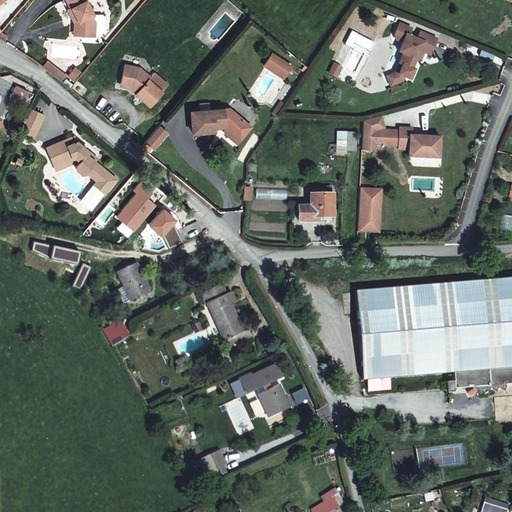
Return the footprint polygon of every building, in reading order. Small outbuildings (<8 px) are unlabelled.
[(82,21),(83,35),(99,35),(99,21),(96,14),(97,14),(88,0),(69,0),(74,9),(75,8),(82,21)] [(82,21),(75,8),(74,9),(72,10),(79,21),(78,35),(83,35),(82,21)] [(402,43),(405,44),(402,52),(403,53),(398,63),(402,65),(398,74),(410,79),(414,69),(412,68),(417,57),(419,58),(421,50),(429,52),(436,37),(418,30),(415,37),(407,34),(411,26),(398,21),(393,32),(395,40),(402,42),(402,43)] [(275,49),(268,57),(285,71),(292,62),(275,49)] [(132,80),(141,87),(138,92),(153,104),(165,89),(150,77),(153,74),(142,65),(127,62),(123,79),(132,80)] [(333,64),(328,74),(334,78),(339,67),(333,64)] [(77,70),(71,77),(75,81),(82,74),(77,70)] [(170,82),(155,70),(153,74),(150,77),(165,89),(170,82)] [(141,87),(132,80),(123,79),(123,83),(131,86),(138,92),(141,87)] [(235,128),(245,137),(255,123),(231,105),(193,109),(195,130),(215,127),(215,121),(225,120),(226,130),(235,128)] [(36,138),(44,111),(28,106),(19,131),(36,138)] [(381,125),(379,113),(361,118),(360,147),(372,147),(373,127),(381,125)] [(438,135),(408,133),(408,126),(397,125),(395,147),(406,147),(406,154),(437,157),(438,135)] [(245,137),(235,128),(226,130),(241,142),(245,137)] [(96,147),(84,138),(76,132),(48,146),(53,154),(57,163),(84,149),(88,152),(83,157),(81,160),(83,164),(91,170),(93,167),(103,174),(99,179),(110,187),(122,172),(100,156),(93,150),(96,147)] [(103,152),(96,147),(93,150),(100,156),(103,152)] [(82,154),(83,157),(88,152),(84,149),(57,163),(59,167),(82,154)] [(96,204),(110,187),(99,179),(87,195),(96,204)] [(331,195),(331,186),(311,186),(311,194),(331,195)] [(359,186),(357,227),(379,229),(381,187),(359,186)] [(330,216),(331,195),(311,194),(311,206),(299,206),(298,221),(311,222),(311,216),(330,216)] [(153,284),(144,267),(139,255),(118,263),(132,294),(153,284)] [(459,391),(461,385),(476,383),(482,389),(488,382),(492,386),(495,382),(501,387),(504,383),(508,385),(511,381),(511,378),(511,273),(357,290),(367,379),(460,369),(461,378),(452,380),(453,392),(459,391)] [(210,289),(230,338),(249,330),(236,300),(232,292),(228,281),(210,289)] [(242,298),(238,289),(232,292),(236,300),(242,298)] [(125,323),(122,316),(106,323),(116,339),(124,335),(120,326),(125,323)] [(262,335),(258,327),(249,330),(253,339),(262,335)] [(233,347),(253,339),(249,330),(230,338),(233,347)] [(271,413),(292,404),(283,383),(276,386),(273,381),(286,376),(280,363),(255,374),(254,371),(243,376),(250,391),(260,387),(271,413)] [(477,395),(482,389),(476,383),(471,389),(477,395)] [(208,469),(220,465),(214,450),(202,455),(208,469)] [(317,506),(346,499),(344,488),(314,496),(317,506)] [(501,511),(506,511),(508,506),(484,498),(480,511),(497,511),(498,511),(501,511)]
